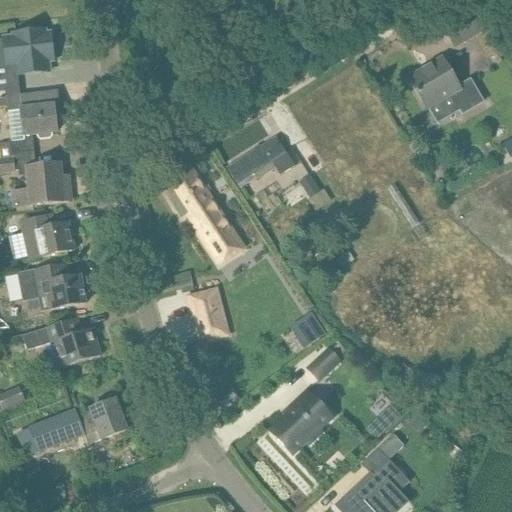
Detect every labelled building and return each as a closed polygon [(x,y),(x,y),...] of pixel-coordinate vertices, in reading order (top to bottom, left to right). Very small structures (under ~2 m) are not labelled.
[(444,31),(454,48),(485,30),(475,13),(444,31)] [(0,93),(19,91),(18,77),(50,73),(49,63),(54,62),(50,33),(46,34),(46,31),(12,34),(12,37),(2,38),(2,42),(0,42),(0,93)] [(442,60),(408,80),(418,97),(426,111),(429,110),(450,97),(460,112),(462,116),(484,103),(470,80),(458,87),(452,77),(442,60)] [(37,96),(7,99),(8,108),(12,144),(24,143),(24,138),(37,136),(38,140),(40,141),(51,140),(52,138),(52,135),(56,134),(54,111),(59,111),(57,93),(37,96)] [(277,139),(227,170),(239,190),(254,180),(252,177),(271,164),(275,170),(280,177),(295,167),(277,139)] [(0,160),(11,159),(10,144),(0,145),(0,160)] [(0,160),(0,173),(14,172),(13,159),(11,159),(0,160)] [(26,168),(28,191),(11,192),(12,209),(70,203),(69,186),(62,186),(60,165),(26,168)] [(187,216),(220,266),(247,248),(196,169),(163,191),(182,220),(187,216)] [(310,177),(298,184),(308,201),(321,193),(310,177)] [(75,235),(73,229),(69,227),(69,224),(48,229),(46,217),(20,223),(29,262),(75,252),(72,238),(75,235)] [(22,302),(48,297),(50,312),(86,305),(84,294),(88,293),(86,279),(81,280),(80,278),(61,281),(58,267),(17,275),(20,291),(22,302)] [(189,297),(201,344),(227,337),(216,290),(189,297)] [(76,320),(22,337),(27,352),(54,343),(62,370),(100,358),(92,331),(81,334),(76,320)] [(318,325),(296,340),(303,351),(325,336),(318,325)] [(328,351),(307,370),(319,383),(340,364),(336,360),(345,352),(338,344),(329,352),(328,351)] [(419,377),(403,366),(398,372),(396,376),(411,387),(419,377)] [(419,387),(412,393),(424,404),(430,397),(419,387)] [(26,404),(19,390),(0,398),(0,404),(4,414),(26,404)] [(292,412),(270,433),(292,456),(306,443),(308,445),(320,433),(318,431),(331,419),(307,393),(289,410),(292,412)] [(82,431),(96,425),(102,441),(126,432),(115,402),(77,417),(75,412),(16,435),(25,458),(84,436),(82,431)] [(391,407),(382,415),(392,426),(401,418),(391,407)] [(422,413),(415,420),(424,428),(431,422),(422,413)] [(378,438),(390,425),(378,414),(366,427),(378,438)] [(372,477),(340,507),(344,511),(384,511),(401,497),(398,494),(399,493),(410,484),(389,461),(388,461),(377,450),(361,465),(372,477)]
